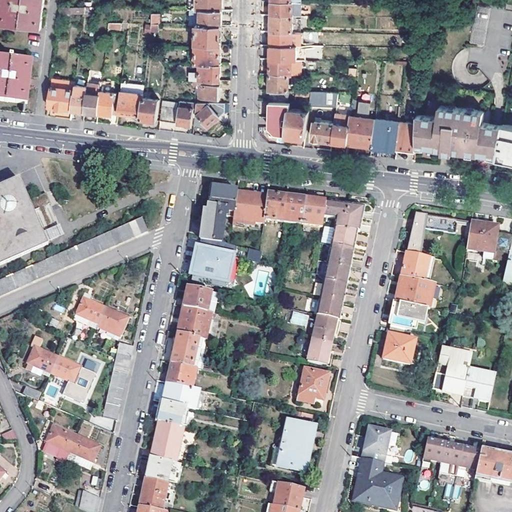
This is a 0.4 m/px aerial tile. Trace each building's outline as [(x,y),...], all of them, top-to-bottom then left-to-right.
[(43,0),(0,0),(0,2),(0,23),(40,28),(43,0)] [(192,9),(202,9),(222,9),(222,0),(197,0),(192,0),(192,9)] [(511,41),(511,4),(476,0),(470,47),(467,70),(495,73),(507,75),(511,41)] [(272,1),(272,15),(293,15),(293,2),(291,1),(272,1)] [(83,13),(83,15),(91,15),(92,6),(84,6),(83,13)] [(202,9),(202,24),(222,25),(222,9),(202,9)] [(293,15),(272,15),(271,31),(292,31),(293,26),(300,27),(300,15),(293,15)] [(416,18),(408,18),(408,35),(411,35),(411,26),(416,27),(416,18)] [(197,24),(196,43),(221,44),(222,25),(202,24),(197,24)] [(292,31),(271,31),(271,45),(292,45),(292,31)] [(221,44),(196,43),(196,62),(201,62),(221,63),(221,44)] [(292,45),(271,45),(271,47),(270,59),(292,59),(296,59),(297,45),(292,45)] [(303,58),(322,58),(322,47),(303,47),(303,58)] [(494,76),(495,73),(467,70),(470,47),(466,48),(463,49),(460,50),(458,52),(455,54),(453,56),(452,59),(450,62),(449,65),(449,69),(449,72),(449,75),(450,78),(452,81),(453,84),(455,86),(458,88),(460,90),(463,91),(467,93),(470,93),(473,93),(476,93),(479,92),(482,91),(485,89),(487,87),(490,85),(492,82),(493,79),(494,76)] [(32,60),(0,56),(0,100),(26,103),(29,81),(32,60)] [(292,59),(270,59),(270,73),(289,74),(291,74),(292,59)] [(221,63),(201,62),(200,70),(191,70),(191,77),(194,78),(221,79),(221,63)] [(288,101),(289,74),(270,73),(269,101),(288,101)] [(221,79),(194,78),(193,82),(200,83),(200,85),(199,85),(198,95),(199,96),(220,98),(221,79)] [(51,80),(51,86),(75,90),(75,84),(51,80)] [(122,83),(121,90),(143,93),(144,86),(122,83)] [(85,110),(87,89),(87,86),(75,84),(75,90),(72,109),(79,110),(85,110)] [(75,90),(51,86),(48,106),(61,107),(72,109),(75,90)] [(101,88),(101,91),(98,112),(110,114),(118,115),(118,112),(119,101),(115,101),(117,89),(101,88)] [(101,91),(87,89),(85,110),(92,111),(98,112),(101,91)] [(143,93),(121,90),(119,101),(118,112),(130,113),(141,115),(143,97),(143,93)] [(310,96),(309,103),(336,104),(338,91),(311,90),(310,96)] [(180,97),(163,96),(162,103),(179,105),(180,97)] [(159,99),(143,97),(141,115),(141,117),(148,118),(157,119),(159,99)] [(194,124),(197,99),(180,97),(179,105),(162,103),(160,119),(184,123),(184,128),(190,128),(191,124),(194,124)] [(225,112),(225,102),(197,99),(194,124),(209,126),(225,112)] [(288,101),(269,101),(269,125),(275,134),(286,135),(289,109),(290,102),(288,101)] [(358,102),(357,113),(369,114),(370,103),(358,102)] [(435,145),(435,149),(443,149),(442,152),(453,153),(454,151),(470,153),(498,156),(503,126),(484,123),(486,111),(440,106),(439,122),(416,119),(416,120),(416,148),(417,146),(418,142),(435,145)] [(289,109),(286,135),(298,137),(305,137),(308,111),(289,109)] [(371,146),(375,118),(350,115),(349,125),(347,143),(361,144),(371,146)] [(396,149),(400,122),(375,118),(371,146),(382,147),(396,149)] [(416,148),(416,120),(400,119),(400,122),(396,149),(405,150),(411,150),(416,151),(416,148)] [(332,141),(334,123),(314,121),(312,138),(321,139),(332,141)] [(349,125),(334,123),(332,141),(338,142),(347,143),(349,125)] [(511,125),(503,124),(503,126),(498,156),(497,158),(511,160),(511,125)] [(43,234),(19,178),(0,186),(0,264),(48,244),(46,240),(43,234)] [(237,193),(237,191),(209,187),(207,199),(210,200),(210,205),(208,205),(207,210),(207,212),(203,211),(199,239),(220,241),(225,207),(235,209),(237,193)] [(249,195),(237,193),(235,209),(233,222),(253,224),(254,222),(263,223),(264,220),(267,198),(249,195)] [(267,195),(267,198),(264,220),(283,222),(287,197),(277,196),(267,195)] [(297,199),(287,197),(283,222),(302,225),(306,200),(297,199)] [(306,200),(302,225),(322,227),(323,218),(325,202),(314,201),(306,200)] [(325,202),(323,218),(335,219),(333,228),(344,230),(346,205),(334,204),(325,202)] [(346,205),(344,230),(357,231),(359,231),(361,223),(364,208),(346,205)] [(450,234),(452,219),(415,213),(414,217),(408,243),(406,253),(421,256),(427,230),(450,234)] [(141,218),(135,221),(140,234),(146,231),(141,218)] [(452,219),(450,234),(457,235),(458,227),(460,220),(452,219)] [(470,227),(471,222),(460,220),(458,227),(470,229),(470,227)] [(135,221),(128,224),(134,237),(140,234),(135,221)] [(497,226),(471,221),(471,222),(470,227),(470,229),(466,249),(483,251),(482,257),(492,259),(493,252),(508,254),(511,239),(511,237),(511,235),(496,233),(497,226)] [(134,237),(128,224),(122,226),(127,239),(134,237)] [(122,226),(116,229),(121,242),(127,239),(122,226)] [(60,227),(43,234),(46,240),(63,233),(60,227)] [(333,228),(330,245),(353,250),(354,246),(357,231),(344,230),(333,228)] [(116,229),(109,232),(115,245),(121,242),(116,229)] [(115,245),(109,232),(102,235),(108,248),(115,245)] [(108,248),(102,235),(96,238),(101,251),(108,248)] [(96,238),(90,240),(95,253),(101,251),(96,238)] [(511,238),(511,239),(508,254),(503,277),(511,279),(511,238)] [(95,253),(90,240),(83,243),(88,256),(95,253)] [(83,243),(76,246),(82,259),(88,256),(83,243)] [(330,245),(326,263),(349,267),(352,255),(353,250),(330,245)] [(76,246),(70,249),(75,262),(82,259),(76,246)] [(232,254),(196,247),(190,274),(226,282),(232,254)] [(249,248),(246,259),(258,262),(261,251),(249,248)] [(70,249),(63,252),(69,265),(75,262),(70,249)] [(69,265),(63,252),(57,255),(62,268),(69,265)] [(421,256),(406,253),(403,264),(401,277),(408,279),(424,282),(429,258),(421,256)] [(57,255),(50,258),(56,271),(62,268),(57,255)] [(50,258),(43,261),(49,274),(56,271),(50,258)] [(428,283),(434,259),(429,258),(424,282),(428,283)] [(49,274),(43,261),(38,263),(43,276),(49,274)] [(43,276),(38,263),(31,266),(36,279),(43,276)] [(326,263),(323,281),(346,285),(347,278),(349,267),(326,263)] [(31,266),(25,269),(31,282),(36,279),(31,266)] [(25,269),(18,272),(24,285),(31,282),(25,269)] [(18,272),(12,274),(17,287),(24,285),(18,272)] [(17,287),(12,274),(5,278),(10,291),(17,287)] [(399,282),(399,285),(407,286),(408,279),(401,277),(399,282)] [(511,279),(503,277),(501,284),(511,286),(511,279)] [(5,278),(0,279),(0,283),(4,293),(10,291),(5,278)] [(399,285),(395,302),(427,309),(429,309),(435,284),(428,283),(424,282),(408,279),(407,286),(399,285)] [(323,281),(319,298),(342,303),(345,290),(346,285),(323,281)] [(213,313),(218,293),(187,287),(183,307),(210,313),(213,313)] [(84,297),(76,315),(99,325),(107,307),(84,297)] [(318,315),(338,319),(339,319),(339,316),(342,303),(319,298),(316,315),(318,315)] [(427,309),(395,302),(392,314),(390,327),(405,330),(410,331),(412,322),(424,324),(427,309)] [(107,307),(99,325),(121,335),(129,317),(107,307)] [(210,313),(183,307),(177,333),(198,338),(204,339),(210,313)] [(293,311),(290,322),(306,326),(309,315),(293,311)] [(99,325),(76,315),(74,318),(97,329),(98,327),(99,325)] [(318,315),(312,339),(332,343),(333,344),(337,326),(338,319),(318,315)] [(99,325),(98,327),(121,337),(121,335),(99,325)] [(403,339),(405,330),(390,327),(383,359),(410,366),(415,342),(403,339)] [(198,338),(177,333),(171,363),(192,367),(198,338)] [(332,343),(312,339),(307,362),(330,367),(331,361),(333,354),(329,354),(332,343)] [(33,366),(51,374),(59,355),(34,344),(24,368),(31,371),(33,366)] [(119,344),(117,354),(131,357),(133,348),(119,344)] [(464,388),(468,370),(471,356),(442,348),(435,375),(432,389),(462,397),(464,388)] [(117,354),(115,361),(129,363),(131,357),(117,354)] [(69,382),(67,384),(67,387),(79,392),(85,378),(78,375),(83,365),(59,355),(51,374),(69,382)] [(86,359),(84,366),(96,370),(98,363),(86,359)] [(129,363),(115,361),(114,368),(128,371),(129,363)] [(196,368),(192,367),(171,363),(167,382),(192,388),(196,368)] [(33,366),(31,371),(30,372),(40,377),(41,374),(49,377),(50,377),(51,374),(33,366)] [(128,371),(114,368),(112,375),(126,378),(128,371)] [(328,374),(305,369),(298,399),(312,403),(313,399),(322,401),(328,374)] [(474,390),(472,399),(489,402),(495,376),(468,370),(464,388),(474,390)] [(432,389),(435,375),(426,373),(423,387),(432,389)] [(51,374),(50,377),(67,384),(69,382),(51,374)] [(126,378),(112,375),(111,382),(125,385),(126,378)] [(125,385),(111,382),(109,388),(123,391),(125,385)] [(163,402),(185,406),(190,407),(195,409),(199,389),(192,388),(167,382),(163,402)] [(49,385),(46,394),(54,397),(57,387),(49,385)] [(28,386),(24,394),(38,400),(41,392),(28,386)] [(123,391),(109,388),(108,395),(122,398),(123,391)] [(474,390),(464,388),(462,397),(472,399),(474,390)] [(122,398),(108,395),(106,402),(120,405),(122,398)] [(120,405),(106,402),(105,410),(119,412),(120,405)] [(158,421),(180,426),(185,406),(163,402),(158,421)] [(190,407),(185,406),(180,426),(184,427),(185,427),(190,407)] [(119,412),(105,410),(103,418),(117,421),(119,412)] [(313,425),(288,420),(281,452),(273,450),(271,464),(303,471),(313,425)] [(180,426),(158,421),(151,458),(172,462),(176,463),(184,427),(180,426)] [(60,452),(68,455),(68,454),(69,452),(77,435),(53,424),(42,449),(58,456),(60,452)] [(367,428),(362,452),(365,453),(364,461),(383,464),(389,432),(367,428)] [(15,437),(12,430),(1,435),(4,440),(16,440),(15,437)] [(69,452),(93,462),(101,445),(77,435),(69,452)] [(435,461),(436,462),(454,466),(459,446),(428,439),(423,459),(427,460),(435,461)] [(483,452),(480,451),(459,446),(454,466),(461,467),(460,472),(459,478),(466,480),(469,469),(476,470),(479,471),(483,452)] [(90,469),(93,462),(69,452),(68,454),(76,458),(74,462),(90,469)] [(511,458),(495,454),(483,452),(479,471),(478,478),(511,485),(511,458)] [(0,479),(3,476),(6,479),(10,474),(0,465),(0,455),(1,455),(0,454),(0,479)] [(151,458),(146,478),(168,482),(172,462),(151,458)] [(357,475),(354,493),(352,499),(363,501),(362,502),(387,508),(389,499),(398,501),(403,476),(381,472),(383,464),(364,461),(360,460),(358,473),(360,473),(360,475),(357,475)] [(176,463),(172,462),(168,482),(173,484),(178,464),(176,463)] [(168,482),(146,478),(140,506),(162,511),(168,482)] [(277,493),(274,506),(298,511),(303,489),(271,482),(269,492),(277,493)] [(459,500),(460,485),(446,484),(444,498),(459,500)] [(87,511),(96,511),(100,498),(86,492),(79,508),(87,511)] [(398,501),(389,499),(387,508),(396,510),(398,501)]
